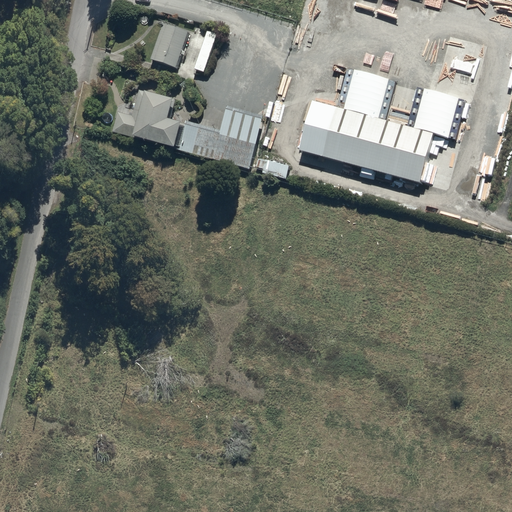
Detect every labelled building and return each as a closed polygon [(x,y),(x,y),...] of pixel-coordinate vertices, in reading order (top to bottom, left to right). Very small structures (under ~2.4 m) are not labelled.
[(509,2),(501,0),(500,0),(490,38),(498,41),(509,2)] [(190,35),(165,27),(153,63),(178,71),(183,57),(185,58),(186,54),(184,54),(190,35)] [(466,84),(476,45),(462,41),(452,80),(466,84)] [(120,113),(114,135),(136,140),(136,142),(251,172),(265,120),(229,110),(223,134),(173,121),(178,102),(141,93),(135,117),(120,113)] [(436,137),(315,104),(301,154),(378,175),(376,179),(386,181),(387,177),(421,187),(422,185),(430,188),(432,181),(443,184),(454,146),(435,141),(436,137)] [(176,158),(137,148),(133,167),(171,176),(176,158)] [(291,169),(259,161),(257,169),(265,171),(264,176),(288,182),(291,169)] [(163,191),(150,189),(143,226),(189,235),(190,234),(191,234),(187,255),(207,259),(214,225),(193,221),(197,198),(179,195),(180,190),(164,187),(163,191)] [(245,251),(256,209),(238,204),(227,246),(245,251)] [(264,226),(257,225),(250,266),(258,267),(264,226)] [(281,273),(291,233),(283,231),(273,271),(281,273)] [(202,272),(188,267),(183,283),(198,288),(201,280),(203,280),(204,278),(201,277),(202,272)] [(453,414),(461,381),(449,379),(441,412),(453,414)] [(194,399),(185,438),(189,439),(189,440),(228,449),(228,448),(236,450),(240,431),(238,431),(242,416),(235,414),(236,409),(194,399)] [(161,416),(159,425),(172,428),(174,419),(161,416)] [(278,442),(256,437),(253,453),(274,458),(278,442)]
